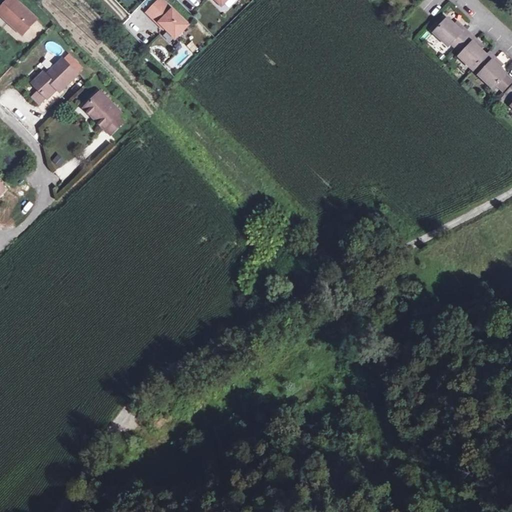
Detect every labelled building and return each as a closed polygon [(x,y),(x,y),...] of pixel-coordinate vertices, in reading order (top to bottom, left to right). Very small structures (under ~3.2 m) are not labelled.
[(14,0),(6,0),(0,7),(0,14),(3,17),(17,2),(14,0)] [(160,0),(147,13),(152,18),(166,4),(162,0),(160,0)] [(36,19),(17,2),(3,17),(22,35),(36,19)] [(166,4),(152,18),(159,25),(161,23),(176,38),(188,25),(173,10),(172,10),(166,4)] [(451,44),(456,49),(470,34),(464,29),(462,32),(455,25),(447,18),(434,33),(448,47),(451,44)] [(455,25),(462,32),(464,29),(458,22),(455,25)] [(476,39),(470,34),(456,49),(462,54),(459,57),(473,70),(476,67),(487,55),(480,49),(473,42),(476,39)] [(483,46),(476,39),(473,42),(480,49),(483,46)] [(493,61),(495,58),(490,52),(487,55),(476,67),(481,72),(478,75),(493,89),(496,86),(503,93),(505,94),(511,86),(511,80),(506,75),(507,74),(500,67),(493,61)] [(502,64),(495,58),(493,61),(500,67),(502,64)] [(40,90),(48,98),(57,88),(60,91),(77,74),(63,60),(47,77),(44,74),(34,84),(40,90)] [(94,118),(111,135),(124,122),(118,117),(121,114),(100,92),(87,105),(97,116),(94,118)] [(494,102),(496,104),(505,94),(503,93),(494,102)] [(507,96),(505,94),(496,104),(498,106),(507,96)] [(94,118),(97,116),(87,105),(84,108),(94,118)] [(58,154),(51,160),(58,170),(66,164),(58,154)] [(0,205),(11,195),(6,190),(0,196),(0,205)]
